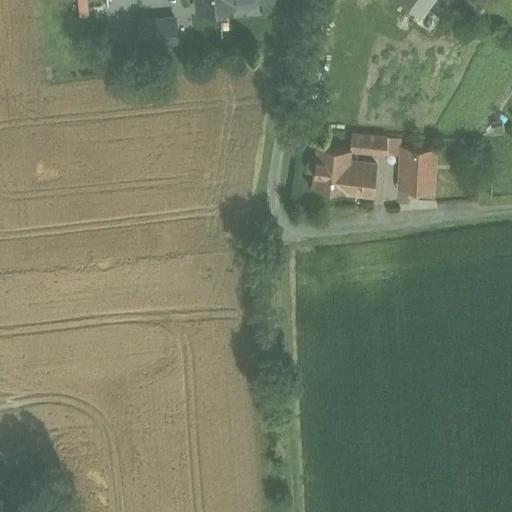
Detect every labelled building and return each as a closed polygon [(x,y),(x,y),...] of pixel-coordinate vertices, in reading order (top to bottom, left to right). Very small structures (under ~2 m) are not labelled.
[(270,0),(185,0),(185,10),(233,13),(233,14),(269,16),(270,0)] [(173,7),(145,6),(143,38),(171,39),(173,7)] [(387,134),(351,131),(350,146),(351,146),(351,148),(375,150),(375,151),(387,152),(387,134)] [(399,136),(387,134),(387,152),(399,152),(399,136)] [(376,161),(350,158),(351,148),(351,146),(350,146),(317,141),(315,156),(308,155),(307,167),(314,168),(312,184),(373,191),(376,161)] [(436,146),(401,144),(399,186),(433,188),(436,146)]
